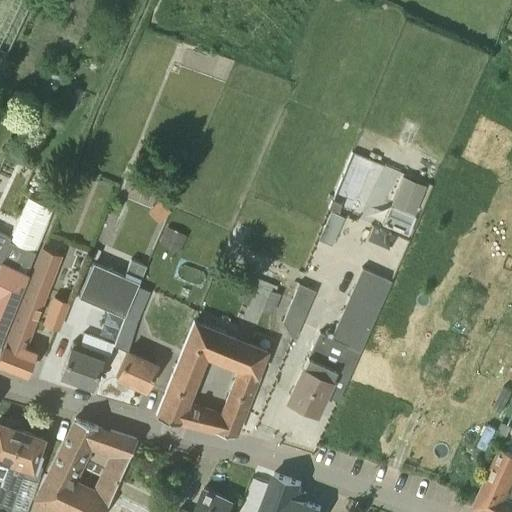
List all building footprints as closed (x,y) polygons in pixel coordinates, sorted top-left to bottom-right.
[(56,101),(74,110),(83,92),(65,83),(56,101)] [(36,161),(29,157),(26,165),(32,168),(36,161)] [(401,176),(390,204),(414,213),(425,185),(401,176)] [(25,274),(53,208),(27,197),(10,237),(0,262),(0,263),(0,337),(27,274),(25,274)] [(159,222),(170,210),(158,199),(147,212),(159,222)] [(343,204),(333,200),(329,209),(339,213),(343,204)] [(343,217),(330,211),(319,235),(332,240),(343,217)] [(180,253),(188,235),(170,227),(162,245),(180,253)] [(0,263),(0,262),(10,237),(0,232),(0,263)] [(0,354),(0,363),(26,373),(34,352),(22,347),(57,255),(59,256),(65,241),(49,235),(43,249),(0,354)] [(136,285),(135,285),(137,281),(138,281),(145,265),(130,259),(123,275),(91,261),(90,263),(86,261),(74,290),(78,292),(77,296),(123,316),(123,315),(136,285)] [(362,268),(331,337),(318,331),(301,369),(287,400),(316,413),(333,376),(345,381),(390,281),(362,268)] [(247,305),(255,284),(244,279),(236,300),(247,305)] [(317,291),(301,284),(284,323),(295,339),(297,338),(317,291)] [(136,285),(123,315),(136,320),(149,291),(136,285)] [(268,289),(260,309),(270,313),(278,293),(268,289)] [(57,327),(67,302),(55,297),(45,322),(57,327)] [(233,435),(266,350),(193,321),(155,415),(178,422),(197,426),(233,435)] [(80,344),(73,342),(61,375),(91,386),(104,353),(109,355),(113,343),(84,333),(80,344)] [(157,364),(127,351),(116,376),(120,378),(121,381),(128,384),(131,383),(145,390),(157,364)] [(30,511),(102,511),(108,501),(118,478),(136,438),(75,418),(74,420),(29,511),(30,511)] [(0,479),(2,480),(6,470),(9,462),(20,429),(17,428),(15,424),(11,423),(8,425),(0,422),(0,479)] [(22,476),(32,479),(37,481),(46,455),(38,453),(43,437),(20,429),(9,462),(6,470),(2,480),(0,486),(0,505),(11,510),(22,476)] [(511,454),(508,453),(500,449),(481,490),(498,497),(498,496),(503,498),(504,496),(510,482),(511,481),(511,478),(511,454)] [(319,511),(322,505),(305,499),(307,492),(299,489),(301,482),(274,472),(258,511),(319,511)] [(227,511),(233,500),(204,487),(193,511),(188,511),(180,508),(178,511),(227,511)] [(474,506),(486,511),(511,511),(511,499),(504,496),(503,498),(498,496),(498,497),(481,490),(474,506)]
